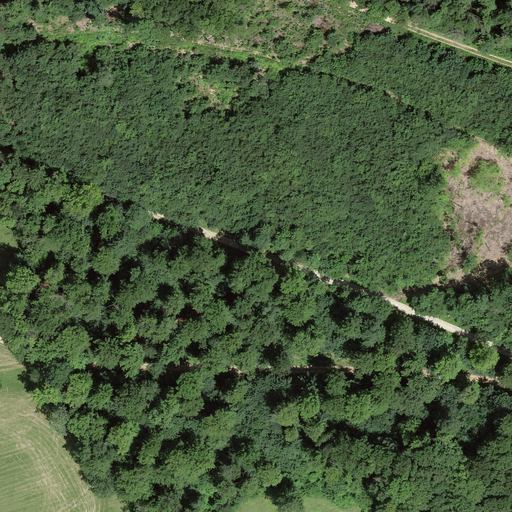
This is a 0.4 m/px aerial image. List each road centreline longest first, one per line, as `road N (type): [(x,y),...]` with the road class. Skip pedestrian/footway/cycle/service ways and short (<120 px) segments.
road 1 (track): [(511,354),(0,151)]
road 2 (track): [(0,50),(110,32),(149,37),(397,94),(511,154)]
road 3 (track): [(511,383),(67,361),(0,367)]
road 4 (track): [(31,361),(169,326),(286,264)]
road 5 (track): [(511,65),(344,0)]
road 6 (track): [(511,257),(389,303)]
